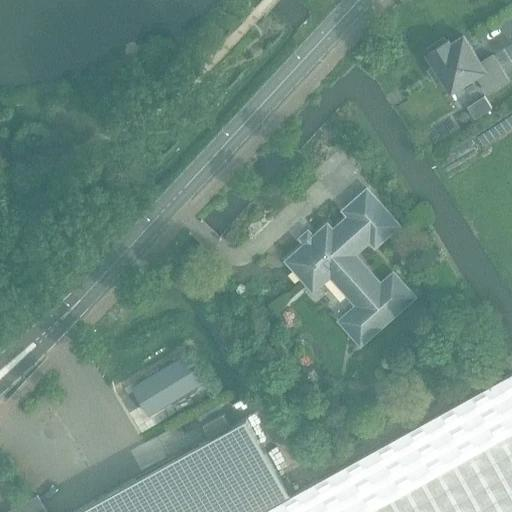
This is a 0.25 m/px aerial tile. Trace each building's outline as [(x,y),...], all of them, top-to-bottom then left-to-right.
[(443,38),(428,47),(430,51),(428,52),(436,65),(429,70),(436,81),(443,76),(451,89),(476,73),(488,92),(507,79),(492,55),(480,63),(463,36),(450,44),(448,40),(445,41),(443,38)] [(331,276),(342,289),(356,305),(339,320),(360,345),(415,297),(393,273),(381,284),(354,253),(370,239),(376,246),(399,225),(368,189),(343,211),(348,217),(333,230),(327,224),(313,237),(308,231),(300,238),(305,244),(286,261),(292,268),(292,271),(300,279),(302,279),(306,284),(313,292),(331,276)] [(184,354),(132,386),(149,415),(202,383),(184,354)] [(511,511),(511,373),(291,495),(257,438),(246,418),(232,425),(225,412),(205,423),(212,437),(172,459),(166,463),(109,494),(76,511),(511,511)] [(432,406),(397,425),(400,432),(471,393),(466,383),(430,403),(432,406)] [(46,511),(37,494),(30,498),(29,498),(28,498),(20,503),(1,511),(46,511)]
